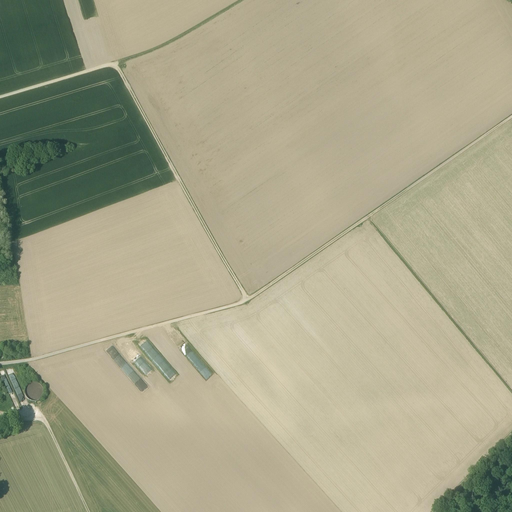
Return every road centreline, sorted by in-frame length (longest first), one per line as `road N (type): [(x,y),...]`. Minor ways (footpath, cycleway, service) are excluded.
road 1 (track): [(511,116),(247,301)]
road 2 (track): [(114,63),(247,301)]
road 3 (track): [(247,301),(0,364)]
road 4 (track): [(511,390),(366,217)]
road 5 (track): [(0,421),(44,420),(88,511)]
road 6 (track): [(114,63),(153,52),(242,0)]
